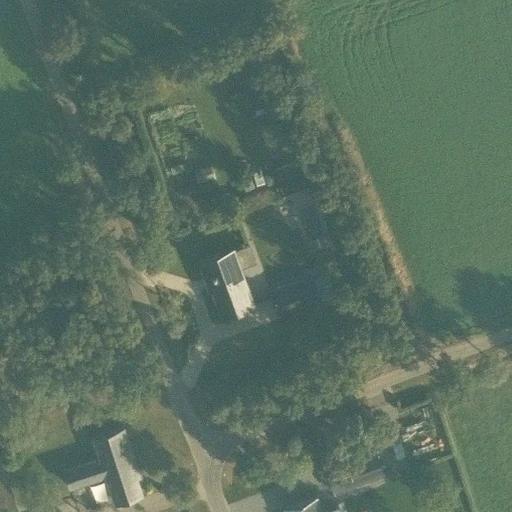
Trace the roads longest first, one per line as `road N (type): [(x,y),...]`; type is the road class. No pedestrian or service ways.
road 1 (unclassified): [(198,451),(31,0)]
road 2 (unclassified): [(198,451),(511,333)]
